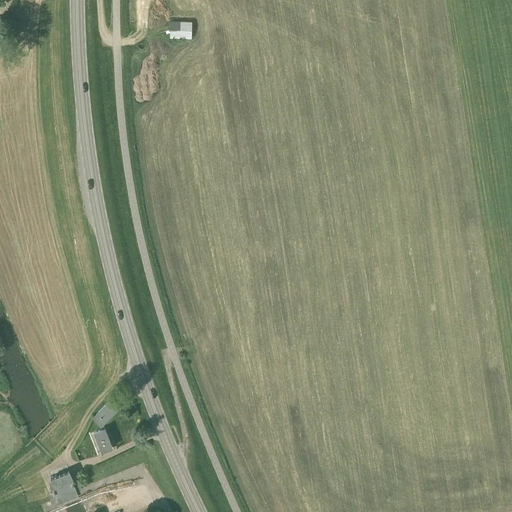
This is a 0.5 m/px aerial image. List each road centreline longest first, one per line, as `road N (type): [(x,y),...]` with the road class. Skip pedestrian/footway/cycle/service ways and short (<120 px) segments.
road 1 (primary): [(198,511),(138,366),(113,279),(90,167),(76,0)]
road 2 (track): [(63,462),(94,406),(138,366)]
